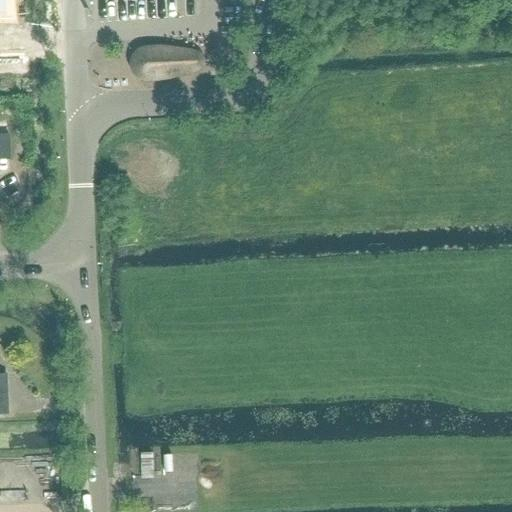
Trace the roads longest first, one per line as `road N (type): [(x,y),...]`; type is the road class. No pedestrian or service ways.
road 1 (unclassified): [(85,264),(79,149),(86,125),(112,106),(248,96),(262,73),(267,0)]
road 2 (unclassified): [(98,511),(85,264)]
